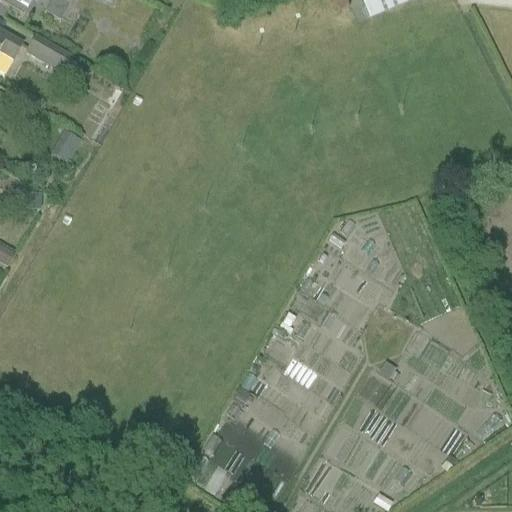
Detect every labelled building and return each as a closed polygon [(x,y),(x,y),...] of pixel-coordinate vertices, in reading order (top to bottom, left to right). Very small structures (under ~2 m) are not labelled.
[(0,0),(0,6),(21,19),(32,0),(51,0),(44,15),(59,24),(72,0),(0,0)] [(0,56),(3,58),(4,55),(14,60),(21,48),(0,36),(0,56)] [(34,40),(25,56),(60,76),(69,60),(34,40)] [(49,158),(68,168),(81,144),(61,134),(49,158)] [(25,212),(39,213),(41,198),(27,196),(25,212)] [(0,267),(7,271),(15,257),(0,248),(0,267)]
